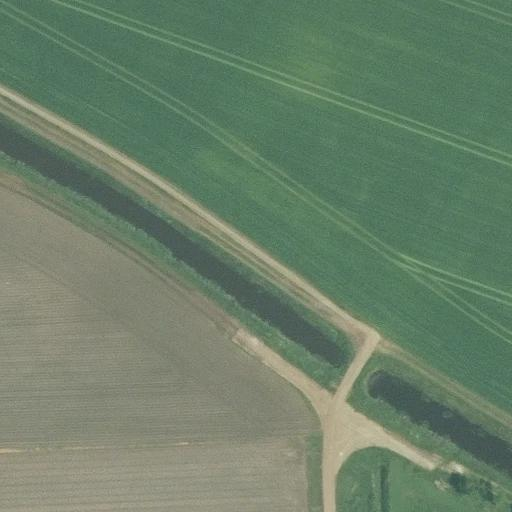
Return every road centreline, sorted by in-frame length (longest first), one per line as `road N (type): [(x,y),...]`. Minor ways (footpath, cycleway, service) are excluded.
road 1 (track): [(233,337),(505,511)]
road 2 (track): [(330,511),(336,407),(372,344)]
road 3 (track): [(372,344),(511,426)]
